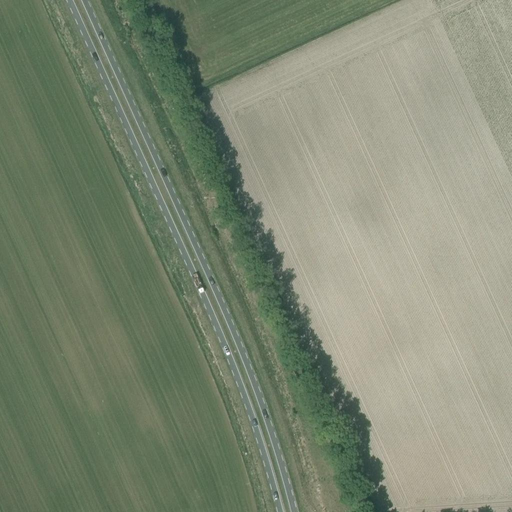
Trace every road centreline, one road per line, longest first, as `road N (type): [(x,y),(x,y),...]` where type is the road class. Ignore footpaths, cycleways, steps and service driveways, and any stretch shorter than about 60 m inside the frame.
road 1 (primary): [(68,0),(229,357),(280,511)]
road 2 (primary): [(293,511),(241,352),(83,0)]
